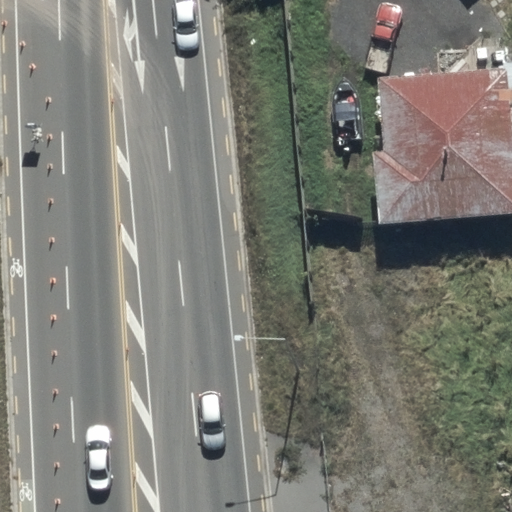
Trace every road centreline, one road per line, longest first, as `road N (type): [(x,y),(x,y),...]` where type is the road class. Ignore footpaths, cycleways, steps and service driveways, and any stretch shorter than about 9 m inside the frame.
road 1 (secondary): [(155,0),(206,511)]
road 2 (secondary): [(85,511),(61,0)]
